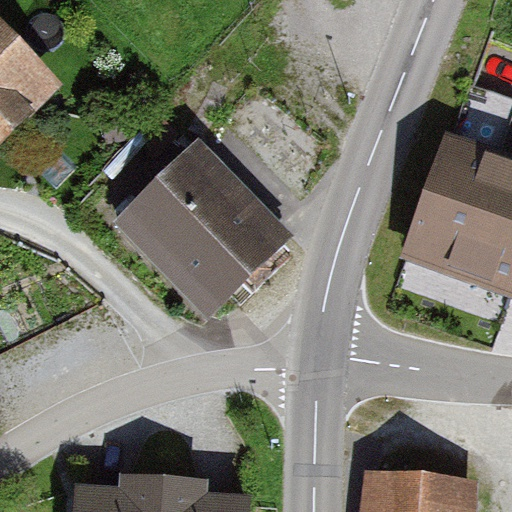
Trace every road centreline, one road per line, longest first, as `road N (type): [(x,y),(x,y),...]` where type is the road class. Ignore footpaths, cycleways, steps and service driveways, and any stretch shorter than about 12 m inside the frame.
road 1 (tertiary): [(434,0),(344,234),(318,364)]
road 2 (unclassified): [(0,471),(123,403),(206,378),(318,364)]
road 3 (unclassified): [(318,364),(351,360),(511,376)]
road 4 (tertiary): [(318,364),(315,511)]
